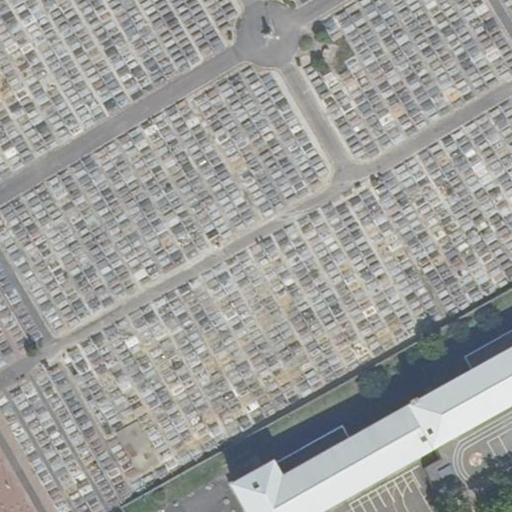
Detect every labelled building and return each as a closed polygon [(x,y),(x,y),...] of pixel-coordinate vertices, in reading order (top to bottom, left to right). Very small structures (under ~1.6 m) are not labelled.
[(511,331),(460,360),(469,377),(473,375),(511,352),(511,331)] [(511,352),(473,375),(494,415),(511,405),(511,352)] [(432,449),(494,415),(473,375),(469,377),(416,406),(414,403),(408,406),(410,410),(402,414),(424,453),(432,449)] [(349,444),(303,469),(326,508),(424,453),(402,414),(349,444)] [(319,511),(326,508),(303,469),(349,444),(340,428),(233,488),(246,511),(319,511)]
